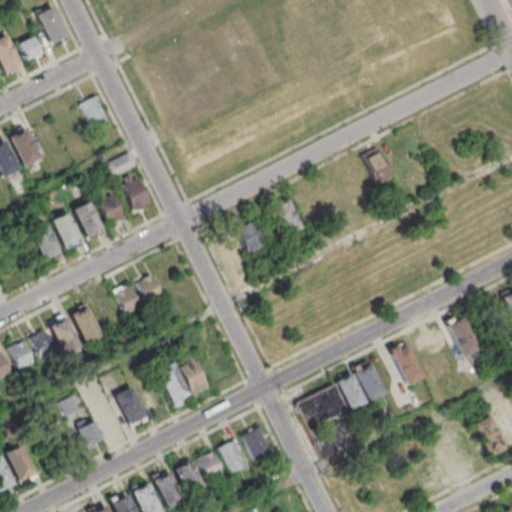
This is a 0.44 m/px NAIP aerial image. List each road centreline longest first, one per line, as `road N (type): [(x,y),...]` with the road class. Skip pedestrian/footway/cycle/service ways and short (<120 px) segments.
road 1 (residential): [(511,53),(0,315)]
road 2 (residential): [(328,511),(68,0)]
road 3 (residential): [(511,260),(23,511)]
